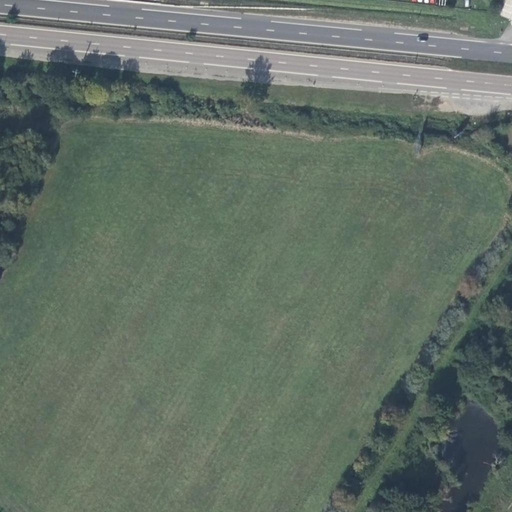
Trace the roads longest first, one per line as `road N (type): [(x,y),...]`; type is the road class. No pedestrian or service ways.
road 1 (primary): [(0,33),(511,84)]
road 2 (primary): [(511,53),(0,3)]
